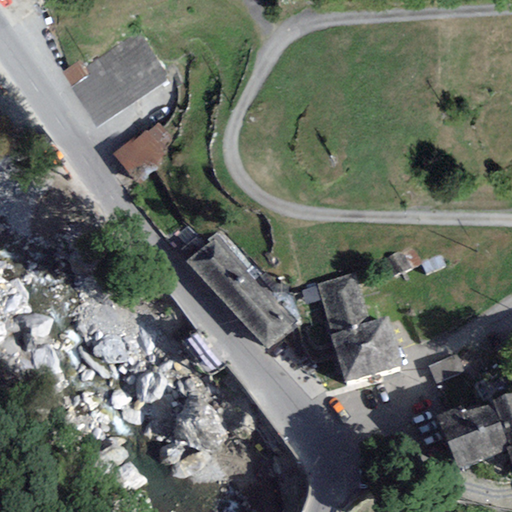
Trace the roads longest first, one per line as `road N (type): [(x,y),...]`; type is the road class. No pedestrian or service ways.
road 1 (track): [(511,222),(293,213),(251,193),(229,163),(228,147),(266,54),(298,27),(511,10)]
road 2 (tertiary): [(321,442),(0,41)]
road 3 (residential): [(321,442),(364,430),(466,487),(511,489)]
road 4 (track): [(364,430),(414,362),(511,301)]
